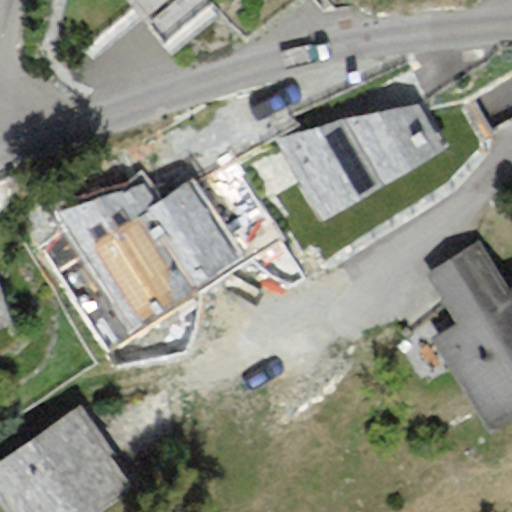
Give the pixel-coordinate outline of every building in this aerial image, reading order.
[(141,0),(157,18),(179,0),(141,0)] [(372,117),(322,149),(364,214),(414,182),(372,117)] [(53,188),(70,215),(129,179),(112,152),(53,188)] [(151,177),(78,233),(129,300),(202,244),(151,177)] [(475,325),(449,345),(511,430),(511,264),(497,243),(442,278),(475,325)] [(16,275),(0,280),(0,332),(31,322),(16,275)] [(6,468),(37,511),(101,511),(150,478),(97,404),(6,468)]
